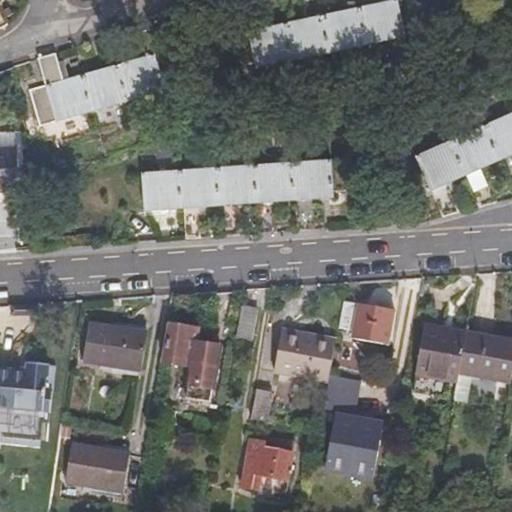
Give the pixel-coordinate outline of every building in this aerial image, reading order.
[(401,0),(379,0),(252,29),(259,65),(408,31),(401,0)] [(49,84),(32,89),(41,125),(168,90),(159,54),(170,51),(165,29),(133,37),(139,59),(66,79),(59,53),(42,57),(49,84)] [(511,110),(417,152),(445,213),(464,208),(451,179),(469,171),(483,203),(502,198),(487,163),(506,154),(511,168),(511,110)] [(0,190),(20,190),(17,131),(0,131),(0,190)] [(299,229),(317,227),(315,197),(333,196),(331,159),(145,173),(148,210),(182,207),(183,238),(199,236),(197,206),(221,204),(223,235),(236,233),(235,203),(258,201),(260,232),(278,230),(276,201),(298,199),(299,229)] [(0,201),(20,200),(20,190),(0,190),(0,201)] [(398,310),(346,299),(341,327),(357,329),(355,336),(391,343),(398,310)] [(260,311),(245,309),(239,340),(255,343),(260,311)] [(149,334),(92,322),(86,357),(143,368),(149,334)] [(459,373),(511,383),(511,379),(511,342),(424,325),(415,372),(457,380),(459,373)] [(161,363),(155,393),(163,394),(170,364),(192,369),(186,405),(210,410),(221,347),(198,342),(199,331),(170,326),(164,363),(161,363)] [(276,372),(329,382),(338,341),(284,331),(276,372)] [(28,372),(0,368),(0,404),(43,409),(48,365),(29,362),(28,372)] [(357,412),(361,380),(337,377),(333,409),(357,412)] [(272,392),(256,388),(250,416),(267,419),(272,392)] [(324,470),(375,480),(387,419),(335,409),(324,470)] [(261,439),(247,436),(238,482),(247,484),(250,469),(287,476),(290,451),(260,445),(261,439)] [(132,456),(70,445),(63,481),(125,493),(132,456)] [(305,502),(358,511),(377,511),(383,483),(311,470),(305,502)] [(286,498),(290,483),(266,477),(262,492),(286,498)]
